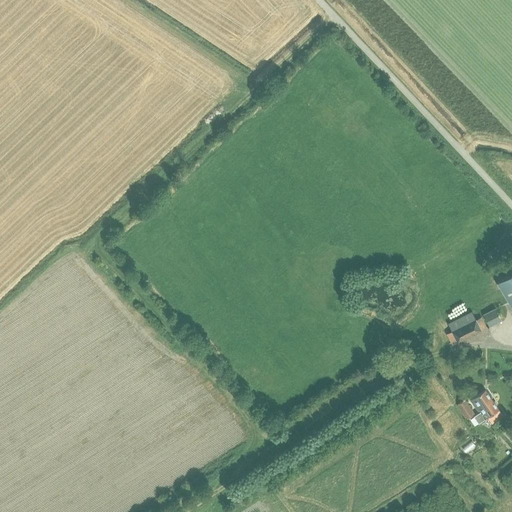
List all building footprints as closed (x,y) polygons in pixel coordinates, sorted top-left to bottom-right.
[(511,307),(511,274),(497,283),(511,307)] [(489,326),(501,320),(496,309),(484,315),(489,326)] [(452,345),(486,328),(481,318),(476,320),(472,312),(449,324),(452,331),(447,334),(452,345)] [(494,421),(502,415),(485,391),(471,400),(480,413),(474,417),(479,424),(490,416),(494,421)] [(468,418),(475,414),(465,400),(458,404),(468,418)]
